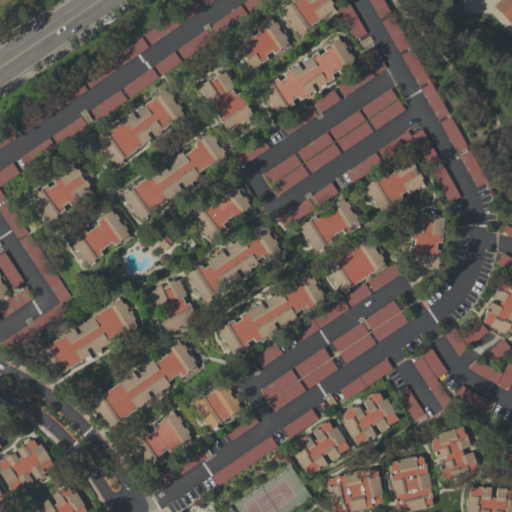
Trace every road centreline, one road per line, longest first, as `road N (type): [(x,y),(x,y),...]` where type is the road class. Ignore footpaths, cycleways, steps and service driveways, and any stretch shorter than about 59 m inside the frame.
road 1 (residential): [(0,334),(47,304),(0,233),(67,114),(228,0),(379,39),(476,208),(474,259),(454,304),(136,511)]
road 2 (secondary): [(102,0),(0,70)]
